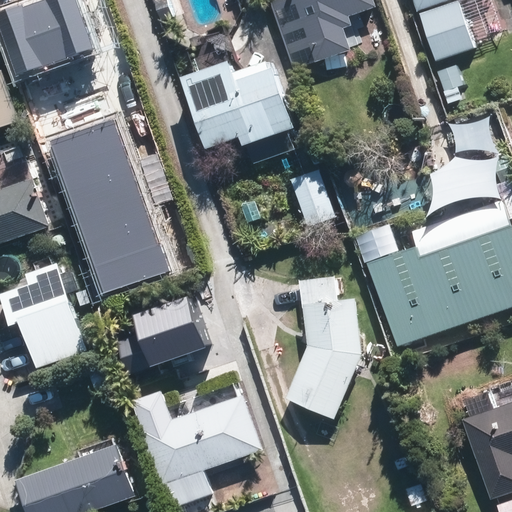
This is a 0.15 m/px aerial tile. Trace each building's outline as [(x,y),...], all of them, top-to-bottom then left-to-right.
[(382,3),(380,0),(285,0),(282,1),(302,62),(358,44),(351,23),(357,21),(354,12),(382,3)] [(463,1),(427,13),(441,56),(477,44),(463,1)] [(301,121),(280,60),(247,71),(245,66),(204,79),(224,139),(252,130),(254,136),(301,121)] [(0,121),(20,114),(2,64),(0,65),(0,121)] [(73,67),(34,81),(51,129),(90,115),(73,67)] [(80,120),(49,131),(81,219),(158,192),(140,141),(93,157),(80,120)] [(511,156),(511,155),(495,161),(502,182),(511,178),(511,156)] [(323,170),(297,179),(313,224),(340,215),(323,170)] [(0,240),(56,222),(42,180),(0,193),(0,240)] [(397,224),(362,235),(370,259),(404,248),(397,224)] [(424,249),(373,267),(401,344),(469,320),(511,304),(511,225),(427,256),(424,249)] [(315,303),(320,345),(299,391),(341,411),(370,350),(363,297),(315,303)] [(77,299),(27,317),(44,363),(93,346),(77,299)] [(113,359),(92,366),(101,391),(122,384),(113,359)] [(169,392),(145,401),(170,478),(176,476),(184,501),(217,490),(208,462),(267,442),(252,397),(179,421),(169,392)] [(511,405),(476,417),(501,490),(511,486),(511,405)] [(396,448),(404,469),(425,462),(417,441),(396,448)] [(126,443),(23,479),(34,511),(79,511),(143,490),(126,443)] [(419,511),(444,511),(434,480),(411,488),(419,511)] [(296,511),(290,492),(255,503),(257,511),(296,511)]
